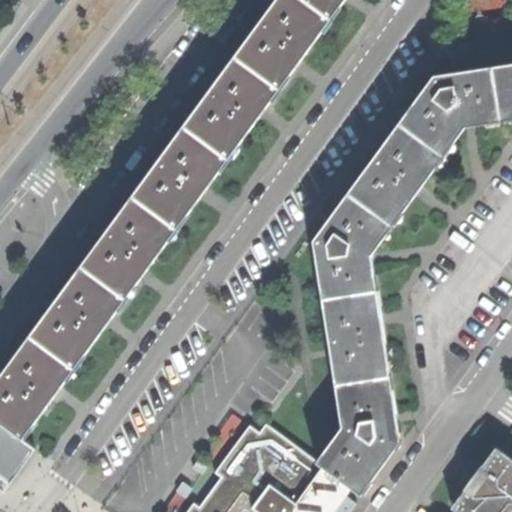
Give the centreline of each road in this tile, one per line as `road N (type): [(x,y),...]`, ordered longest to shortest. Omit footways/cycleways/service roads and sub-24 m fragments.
road 1 (residential): [(412,0),(39,511)]
road 2 (unknown): [(63,234),(241,0)]
road 3 (primary): [(27,161),(161,0)]
road 4 (residential): [(0,322),(63,234),(58,202),(27,161)]
road 5 (residential): [(474,391),(385,511)]
